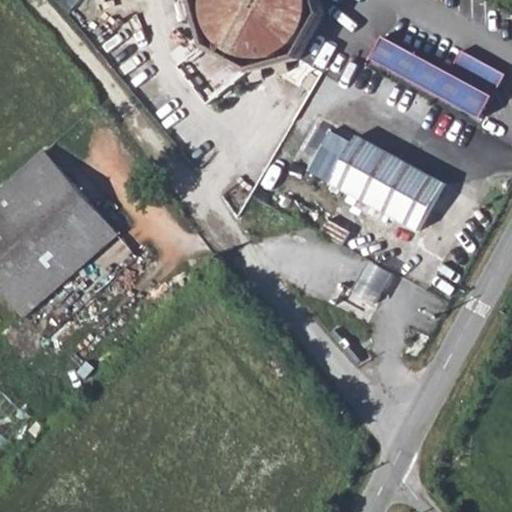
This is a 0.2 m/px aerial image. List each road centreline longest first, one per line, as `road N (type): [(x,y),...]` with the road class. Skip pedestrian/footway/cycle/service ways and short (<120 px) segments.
road 1 (track): [(40,0),(398,445)]
road 2 (tertiary): [(511,243),(388,475)]
